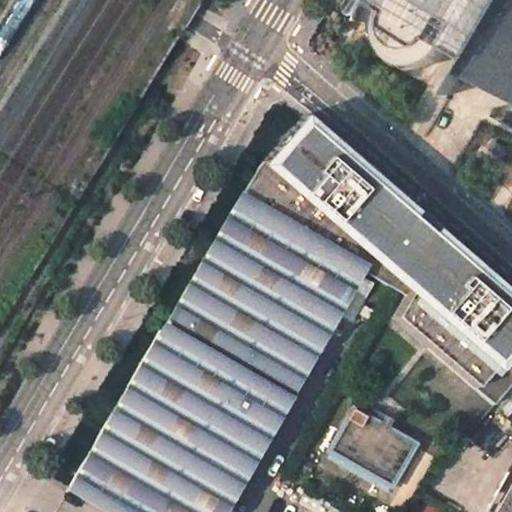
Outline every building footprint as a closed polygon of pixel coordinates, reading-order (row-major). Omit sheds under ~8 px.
[(511,0),(356,0),(348,15),(365,24),(365,30),(367,40),(371,48),(374,53),(381,60),(387,64),(392,66),(400,69),(406,70),(415,70),(425,67),(432,64),(439,59),(448,49),(468,59),(461,73),(511,98),(511,0)] [(511,300),(431,230),(427,235),(407,218),(411,213),(329,142),(300,116),(256,167),(237,199),(360,271),(403,296),(390,319),(491,405),(511,380),(511,300)] [(70,484),(119,511),(220,511),(360,271),(237,199),(70,484)] [(327,450),(389,487),(414,445),(351,409),(327,450)] [(511,511),(511,476),(507,473),(484,511),(511,511)]
